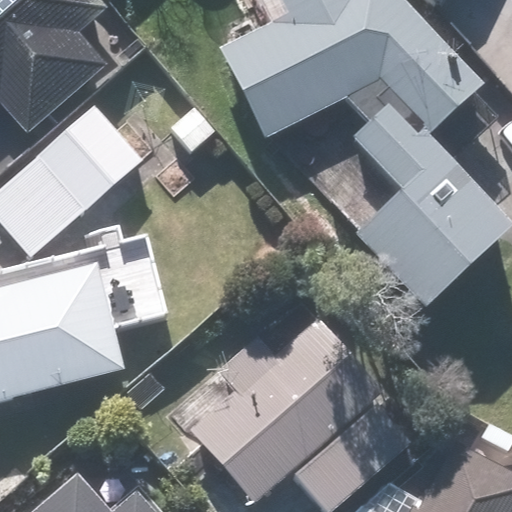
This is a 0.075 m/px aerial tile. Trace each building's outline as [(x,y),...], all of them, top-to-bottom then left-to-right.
[(0,0),(0,126),(19,149),(116,66),(90,35),(114,14),(101,0),(0,0)] [(222,47),(268,148),(354,100),(376,126),(356,141),(413,196),(359,238),(435,315),(511,248),(511,219),(442,138),(492,90),(404,0),(254,0),(266,26),(222,47)] [(0,193),(0,224),(46,275),(93,233),(84,223),(149,165),(97,106),(0,193)] [(0,293),(0,409),(137,379),(126,331),(174,320),(160,258),(0,293)] [(296,296),(169,413),(258,509),(293,476),(326,511),(339,511),(412,446),(379,411),(391,399),(296,296)] [(442,467),(416,511),(511,511),(511,470),(481,453),(466,481),(442,467)] [(121,511),(81,469),(33,511),(160,511),(143,493),(122,511),(121,511)]
